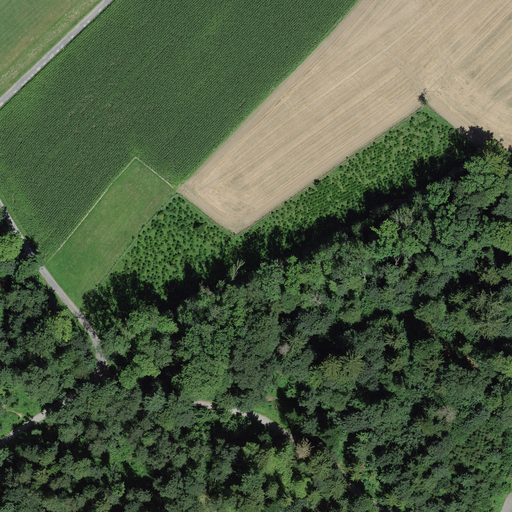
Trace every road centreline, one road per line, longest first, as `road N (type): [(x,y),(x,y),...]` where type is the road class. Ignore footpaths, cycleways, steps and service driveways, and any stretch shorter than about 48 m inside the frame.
road 1 (track): [(0,202),(89,329),(103,377),(0,447)]
road 2 (track): [(103,377),(252,416),(382,511)]
road 3 (track): [(107,0),(0,104)]
